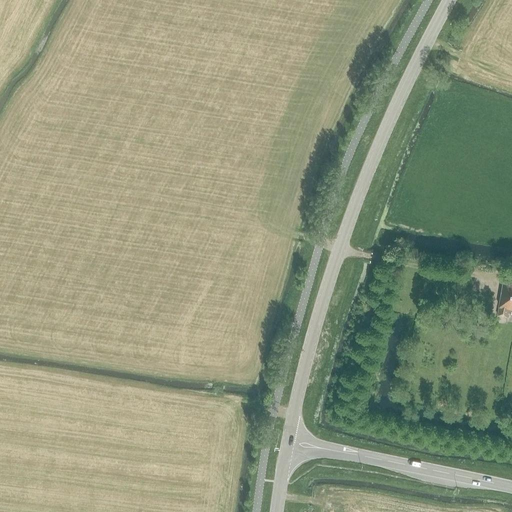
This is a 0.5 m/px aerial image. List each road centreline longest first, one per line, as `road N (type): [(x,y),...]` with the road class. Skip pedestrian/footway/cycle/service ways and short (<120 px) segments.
road 1 (tertiary): [(289,435),(351,214),(449,0)]
road 2 (secondary): [(511,487),(341,452)]
